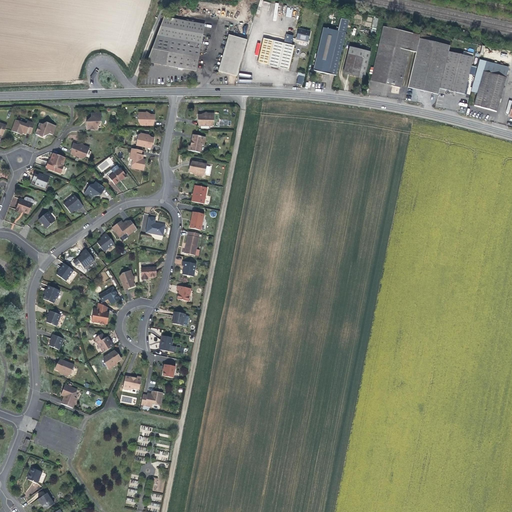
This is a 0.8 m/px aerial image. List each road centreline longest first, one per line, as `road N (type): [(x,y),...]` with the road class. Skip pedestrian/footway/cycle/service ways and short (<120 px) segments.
road 1 (tertiary): [(511,135),(354,100),(177,91)]
road 2 (tertiary): [(177,91),(0,95)]
road 3 (residential): [(25,422),(38,397),(30,285),(45,261)]
road 4 (residential): [(45,261),(119,208),(164,204)]
